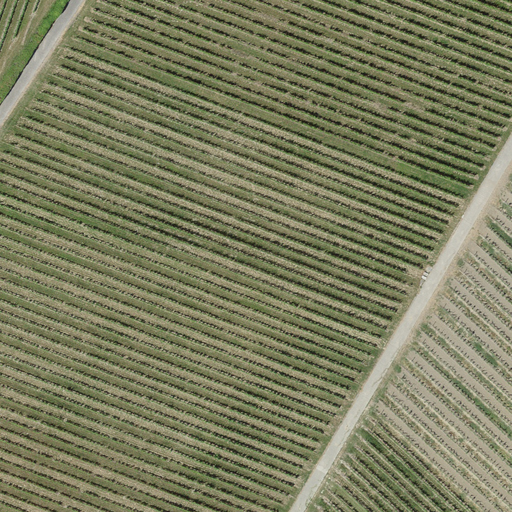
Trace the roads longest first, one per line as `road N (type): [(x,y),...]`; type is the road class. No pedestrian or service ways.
road 1 (track): [(511,138),(294,511)]
road 2 (track): [(71,0),(0,104)]
